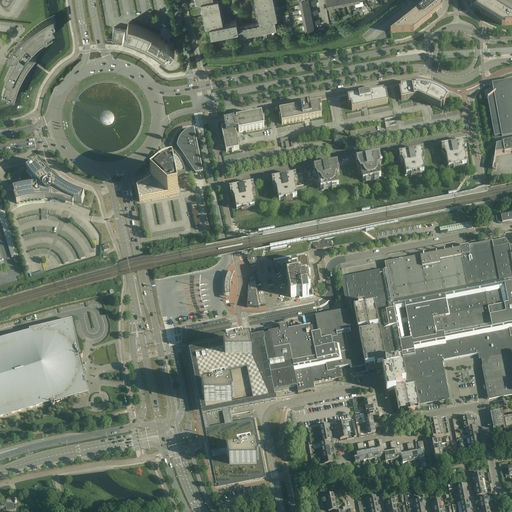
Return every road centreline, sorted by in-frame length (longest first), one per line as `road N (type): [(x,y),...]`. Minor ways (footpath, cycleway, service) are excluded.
road 1 (primary): [(447,28),(417,45),(203,88),(148,86)]
road 2 (primary): [(223,104),(424,68)]
road 3 (unclassified): [(158,339),(317,310),(331,293)]
road 4 (unclassified): [(331,293),(320,303),(158,339)]
road 5 (primary): [(158,339),(128,190),(134,163)]
road 6 (residential): [(337,260),(511,226)]
road 7 (primary): [(0,471),(161,434)]
road 8 (residential): [(511,501),(499,490),(480,406),(447,412)]
road 9 (primary): [(130,428),(0,457)]
road 10 (residential): [(394,420),(373,387),(289,402)]
